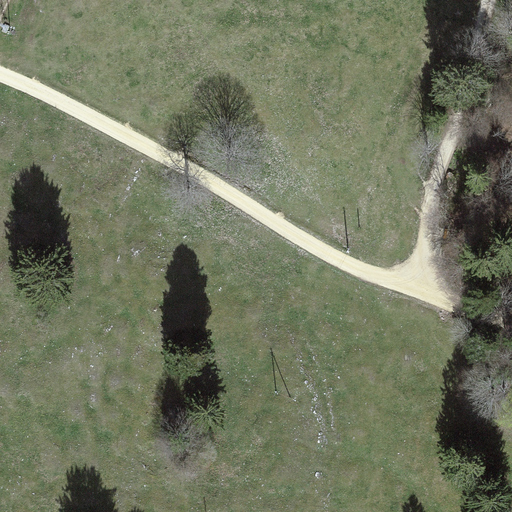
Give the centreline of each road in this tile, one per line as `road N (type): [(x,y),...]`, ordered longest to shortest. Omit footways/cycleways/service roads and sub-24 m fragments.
road 1 (track): [(432,271),(372,262),(319,238),(0,66)]
road 2 (track): [(432,271),(443,160),(487,0)]
